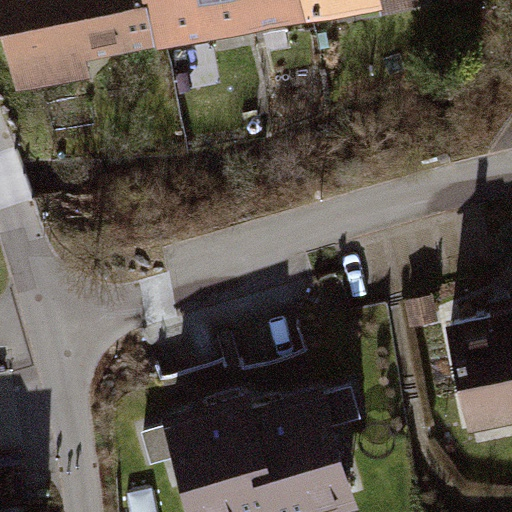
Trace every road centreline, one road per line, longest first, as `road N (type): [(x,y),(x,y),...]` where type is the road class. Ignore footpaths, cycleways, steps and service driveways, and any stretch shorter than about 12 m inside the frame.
road 1 (residential): [(70,338),(483,190),(511,187)]
road 2 (residential): [(0,150),(70,338)]
road 3 (residential): [(70,338),(93,511)]
